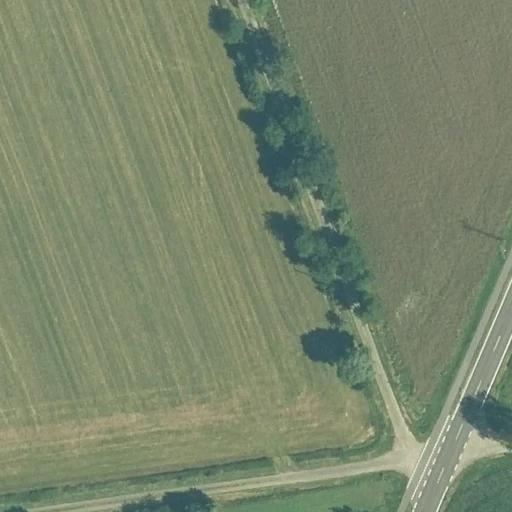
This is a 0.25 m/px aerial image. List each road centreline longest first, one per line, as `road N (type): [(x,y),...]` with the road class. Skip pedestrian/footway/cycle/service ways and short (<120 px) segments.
road 1 (residential): [(406,457),(239,0)]
road 2 (residential): [(406,457),(38,511)]
road 3 (tertiary): [(448,452),(511,300)]
